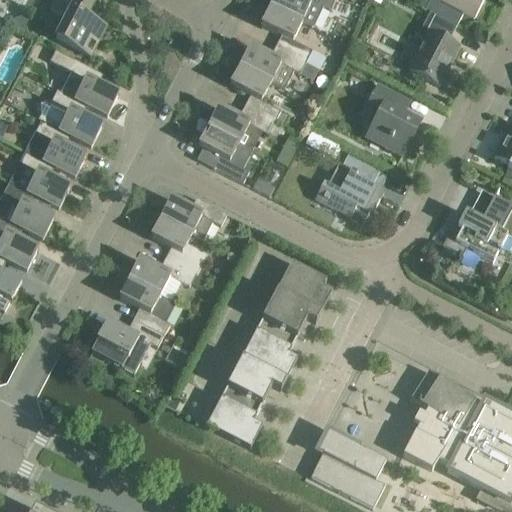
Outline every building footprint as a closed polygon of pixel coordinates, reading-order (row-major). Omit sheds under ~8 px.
[(9,0),(8,2),(21,9),(25,0),(9,0)] [(88,0),(56,0),(50,11),(66,20),(55,41),(90,59),(106,30),(87,20),(95,4),(88,0)] [(273,0),(270,9),(301,24),(313,29),(322,10),(331,13),(335,0),(304,0),(304,2),(300,0),(273,0)] [(425,11),(429,13),(456,27),(463,14),(474,20),(484,0),(442,0),(442,1),(440,0),(436,0),(430,1),(425,11)] [(292,43),(301,24),(270,9),(260,30),(261,30),(262,29),(292,43)] [(456,27),(429,13),(417,38),(424,41),(408,72),(439,88),(459,49),(448,43),(456,27)] [(16,20),(11,29),(18,33),(24,36),(24,37),(31,23),(22,18),(16,20)] [(297,45),(291,58),(305,65),(312,53),(297,45)] [(250,49),(239,69),(270,85),(283,92),(293,73),(299,77),(305,65),(291,58),(285,69),(250,50),(251,49),(250,49)] [(69,74),(59,94),(80,105),(106,119),(117,99),(118,100),(118,99),(91,84),(97,74),(55,52),(49,64),(69,74)] [(312,53),(305,65),(318,71),(320,72),(326,60),(312,53)] [(312,83),(318,71),(305,65),(299,77),(312,83)] [(260,104),(270,85),(239,69),(229,89),(230,89),(231,88),(260,104)] [(378,88),(365,113),(377,119),(366,140),(402,159),(419,125),(405,118),(411,105),(404,101),(378,88)] [(101,130),(102,131),(102,130),(75,115),(80,105),(59,94),(54,91),(48,103),(46,102),(44,105),(38,107),(41,116),(38,121),(41,123),(40,124),(65,136),(64,136),(90,150),(101,130)] [(306,106),(292,132),(304,138),(318,112),(306,106)] [(218,109),(208,129),(250,151),(251,152),(261,133),(268,137),(274,125),(265,121),(254,115),(248,126),(219,111),(219,110),(218,109)] [(271,109),(265,121),(274,125),(280,114),(271,109)] [(511,123),(511,124),(493,159),(508,167),(506,170),(511,173),(511,123)] [(85,161),(86,161),(86,160),(59,146),(64,136),(65,136),(40,124),(24,155),(49,167),(48,167),(74,181),(85,161)] [(208,129),(198,148),(218,159),(212,170),(234,182),(240,170),(241,171),(251,152),(250,151),(208,129)] [(290,136),(276,162),(287,168),(301,142),(290,136)] [(24,155),(8,185),(33,197),(32,198),(58,212),(69,192),(70,192),(70,191),(43,177),(48,167),(49,167),(24,155)] [(323,186),(315,201),(337,213),(338,210),(352,217),(354,213),(366,219),(368,215),(372,207),(375,209),(384,194),(372,188),(379,174),(347,157),(342,168),(338,166),(327,188),(323,186)] [(240,170),(234,182),(242,186),(249,174),(241,171),(240,170)] [(500,183),(508,187),(511,178),(511,173),(506,170),(500,183)] [(8,185),(0,200),(0,220),(10,226),(17,228),(16,229),(42,242),(52,223),(54,223),(54,222),(27,208),(32,198),(33,197),(8,185)] [(265,187),(261,196),(269,200),(273,192),(265,187)] [(453,227),(442,249),(462,260),(466,251),(492,265),(506,238),(511,241),(511,209),(501,203),(481,193),(469,217),(464,215),(457,229),(453,227)] [(160,221),(191,237),(202,242),(211,224),(220,229),(226,217),(201,204),(195,215),(171,203),(172,202),(171,201),(160,221)] [(0,220),(0,258),(8,263),(7,264),(26,273),(36,254),(38,254),(38,253),(11,239),(16,229),(17,228),(10,226),(0,220)] [(170,250),(164,262),(195,278),(196,278),(207,257),(186,246),(191,237),(160,221),(150,241),(151,241),(151,240),(170,250)] [(2,273),(7,264),(8,263),(0,258),(0,312),(4,314),(9,304),(11,305),(12,304),(11,303),(21,283),(2,273)] [(140,263),(140,262),(139,262),(129,282),(171,304),(180,286),(189,290),(195,278),(164,262),(158,273),(140,263)] [(280,393),(295,364),(296,361),(288,357),(306,321),(315,326),(332,294),(323,289),(326,283),(291,265),(206,429),(249,452),(261,429),(252,424),(271,389),(280,393)] [(144,314),(138,325),(163,338),(169,326),(164,324),(174,305),(171,304),(129,282),(118,302),(119,302),(120,301),(144,314)] [(97,345),(92,354),(121,370),(134,376),(149,346),(157,350),(163,338),(138,325),(132,336),(108,324),(109,323),(107,322),(96,344),(97,345)] [(511,511),(511,417),(483,403),(479,411),(473,407),(475,404),(428,374),(410,401),(426,412),(402,458),(432,474),(437,463),(449,469),(446,474),(482,493),(477,501),(499,511),(511,511)] [(322,456),(310,481),(370,511),(372,511),(385,488),(375,483),(385,463),(359,450),(359,451),(343,443),(328,435),(327,435),(317,454),(318,454),(319,455),(322,456)]
